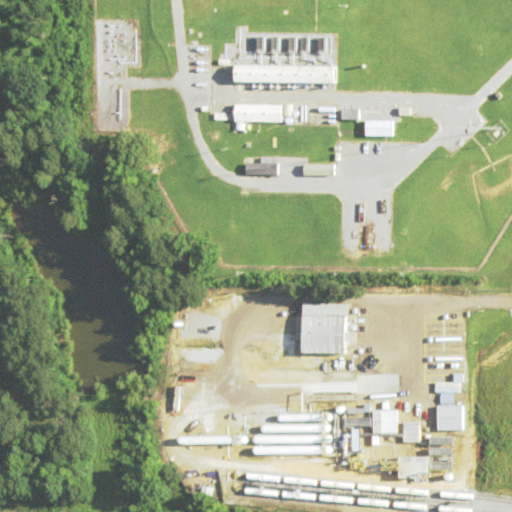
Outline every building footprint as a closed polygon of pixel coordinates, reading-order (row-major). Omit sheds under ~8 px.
[(337,65),(237,64),(237,81),(336,82),(337,65)] [(237,121),(284,121),(284,104),(237,104),(237,121)] [(360,108),(344,108),(344,119),(360,119),(360,108)] [(394,135),(394,119),(366,119),(366,135),(394,135)] [(279,174),(279,156),(263,156),(263,162),(247,162),(247,174),(279,174)] [(335,175),(335,164),(306,164),(306,175),(335,175)] [(304,352),(348,352),(348,302),(304,302),(304,352)] [(440,429),(465,429),(465,403),(440,403),(440,429)] [(399,433),(399,409),(374,409),(374,433),(399,433)] [(421,420),(405,420),(405,440),(421,440),(421,420)] [(434,468),(454,468),(454,435),(434,435),(434,468)] [(402,474),(430,474),(430,455),(402,455),(402,474)]
